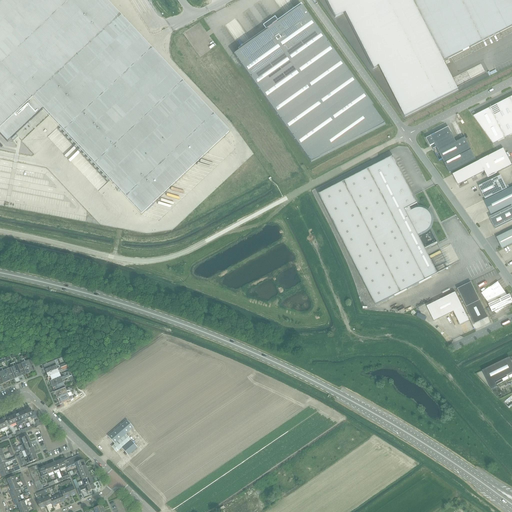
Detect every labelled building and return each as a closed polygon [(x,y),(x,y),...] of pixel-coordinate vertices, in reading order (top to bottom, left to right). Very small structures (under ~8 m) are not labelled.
[(0,0),(0,134),(8,142),(11,139),(13,141),(18,137),(16,135),(43,109),(141,214),(229,132),(163,61),(105,0),(0,0)] [(458,90),(444,61),(469,48),(511,26),(511,25),(511,24),(511,0),(325,0),(335,18),(345,13),(373,69),(379,66),(405,117),(458,90)] [(267,30),(233,55),(311,163),(386,124),(301,6),(279,22),(275,17),(264,25),(267,30)] [(511,96),(490,108),(506,138),(511,134),(511,96)] [(490,108),(475,116),(493,145),(506,138),(490,108)] [(456,142),(451,132),(449,127),(439,132),(426,139),(430,146),(434,144),(436,148),(433,149),(439,161),(442,159),(449,173),(476,159),(465,138),(456,142)] [(511,165),(504,149),(488,156),(497,173),(511,165)] [(438,243),(420,208),(393,156),(319,195),(376,306),(438,274),(425,249),(438,243)] [(480,161),(453,175),(458,185),(485,172),(480,161)] [(501,176),(479,186),(485,199),(507,189),(501,176)] [(491,215),(511,205),(511,187),(484,201),(491,215)] [(495,229),(511,221),(511,206),(489,218),(495,229)] [(511,230),(497,238),(502,249),(511,243),(511,230)] [(442,257),(451,253),(445,241),(438,245),(438,244),(434,246),(438,256),(439,255),(442,262),(444,261),(442,257)] [(463,259),(461,253),(458,254),(457,253),(453,254),(457,262),(463,259)] [(457,289),(466,307),(475,324),(488,317),(471,282),(457,289)] [(503,290),(498,282),(481,293),(489,304),(488,305),(492,313),(494,312),(496,314),(507,306),(511,303),(511,299),(510,295),(508,296),(503,290)] [(434,321),(454,312),(454,313),(460,325),(468,321),(468,322),(469,321),(455,292),(427,306),(434,321)] [(29,373),(24,359),(22,354),(20,355),(20,357),(21,356),(22,359),(21,360),(23,363),(19,365),(24,375),(29,373)] [(511,372),(511,362),(509,357),(482,371),(492,389),(497,386),(494,381),(511,372)] [(35,370),(34,368),(31,360),(27,361),(26,358),(24,359),(29,373),(35,370)] [(46,367),(44,368),(47,374),(61,368),(63,367),(67,365),(66,363),(60,366),(56,367),(55,363),(54,361),(44,364),(46,367)] [(15,362),(12,363),(18,377),(24,375),(19,365),(16,366),(15,362)] [(13,380),(18,377),(12,363),(10,364),(12,368),(8,369),(13,380)] [(7,382),(13,380),(8,369),(5,371),(3,367),(1,368),(7,382)] [(61,368),(47,374),(49,379),(59,375),(58,371),(64,369),(63,367),(61,368)] [(59,375),(49,379),(51,385),(65,379),(64,377),(61,378),(59,375)] [(65,379),(51,385),(53,390),(64,386),(63,382),(66,381),(65,379)] [(64,386),(53,390),(56,396),(70,390),(69,388),(65,389),(64,386)] [(56,396),(59,405),(70,400),(69,397),(67,394),(70,392),(71,392),(70,390),(56,396)] [(30,408),(24,411),(28,419),(33,416),(34,418),(37,417),(35,412),(32,413),(30,408)] [(24,411),(19,413),(22,421),(23,423),(26,422),(25,420),(28,419),(24,411)] [(19,413),(13,415),(16,423),(17,426),(20,424),(23,423),(22,421),(19,413)] [(8,420),(6,421),(8,426),(16,423),(13,415),(7,418),(8,420)] [(3,419),(0,420),(0,428),(1,430),(8,426),(6,421),(4,422),(3,419)] [(108,437),(115,444),(126,434),(134,428),(127,420),(108,437)] [(21,441),(22,445),(30,442),(28,436),(25,437),(24,434),(17,437),(19,442),(21,441)] [(117,452),(122,448),(129,456),(138,448),(126,434),(115,444),(112,447),(117,452)] [(30,442),(22,445),(25,451),(33,447),(30,442)] [(25,451),(27,456),(35,453),(33,447),(25,451)] [(35,453),(27,456),(29,460),(26,461),(27,463),(37,459),(35,453)] [(67,466),(68,466),(66,460),(65,458),(56,462),(60,469),(65,467),(66,468),(68,467),(67,466)] [(83,460),(82,460),(79,461),(77,462),(74,464),(71,465),(68,466),(67,466),(68,467),(68,469),(72,467),(76,466),(78,469),(86,466),(83,460)] [(60,469),(56,462),(50,464),(54,472),(60,469)] [(48,474),(54,472),(50,464),(45,466),(48,474)] [(44,476),(48,474),(45,466),(39,469),(42,476),(41,477),(42,480),(45,478),(44,476)] [(88,471),(86,466),(78,469),(79,473),(77,473),(78,476),(88,471)] [(9,474),(12,473),(11,471),(8,472),(7,468),(0,470),(0,473),(1,477),(9,474)] [(319,469),(311,477),(316,482),(314,483),(316,486),(321,481),(319,479),(324,474),(319,469)] [(81,477),(82,480),(90,477),(88,471),(78,476),(79,478),(81,477)] [(7,479),(9,485),(16,483),(14,477),(7,479)] [(85,486),(93,483),(90,477),(82,480),(85,486)] [(16,483),(9,485),(12,491),(19,488),(16,483)] [(95,489),(93,483),(85,486),(77,489),(79,495),(82,494),(81,491),(86,489),(87,492),(95,489)] [(73,487),(67,489),(70,496),(76,494),(73,487)] [(12,491),(9,492),(12,498),(20,495),(18,491),(21,490),(20,488),(19,488),(12,491)] [(64,499),(70,496),(67,489),(61,491),(64,499)] [(60,494),(56,496),(59,504),(65,501),(64,499),(61,491),(61,492),(61,490),(59,491),(60,494)] [(335,490),(330,493),(336,501),(341,498),(335,490)] [(330,493),(326,496),(332,504),(336,501),(330,493)] [(49,497),(52,504),(53,506),(59,504),(56,496),(52,497),(50,494),(48,495),(49,497)] [(17,504),(24,501),(25,500),(25,498),(22,500),(20,495),(12,498),(15,505),(17,504)] [(326,496),(322,499),(328,507),(332,504),(326,496)] [(49,497),(43,499),(46,506),(52,504),(49,497)] [(40,509),(46,506),(43,499),(37,502),(40,509)] [(322,499),(318,502),(324,510),(328,507),(322,499)] [(17,504),(19,510),(26,507),(24,501),(17,504)]
